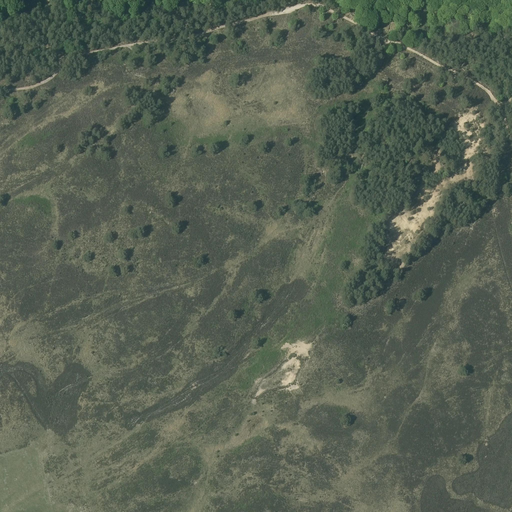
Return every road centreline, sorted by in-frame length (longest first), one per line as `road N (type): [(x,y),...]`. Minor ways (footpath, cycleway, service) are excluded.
road 1 (track): [(315,4),(187,38),(67,56)]
road 2 (track): [(315,4),(487,88),(503,114)]
